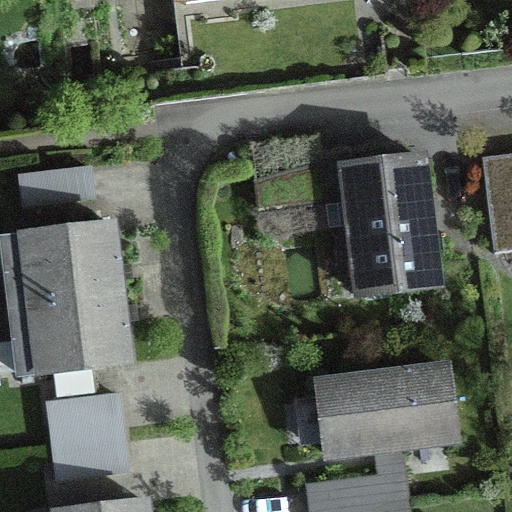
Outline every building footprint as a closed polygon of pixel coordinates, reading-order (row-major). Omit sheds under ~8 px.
[(423,160),(346,169),(361,295),(438,285),(423,160)] [(99,168),(32,176),(36,207),(103,198),(99,168)] [(328,201),(324,168),(290,175),(257,185),(260,209),(328,201)] [(511,215),(491,218),(496,254),(511,252),(511,215)] [(4,239),(13,307),(122,294),(113,224),(24,235),(24,236),(4,239)] [(122,294),(13,307),(21,375),(41,373),(41,374),(130,363),(122,294)] [(319,385),(328,456),(457,440),(448,369),(319,385)] [(129,412),(62,420),(65,450),(132,442),(129,412)] [(132,442),(65,450),(69,481),(136,473),(132,442)] [(371,510),(408,505),(405,474),(368,479),(371,510)] [(147,511),(147,502),(60,511),(147,511)]
